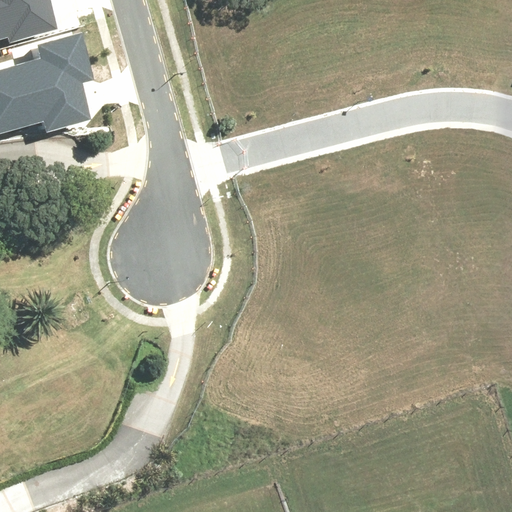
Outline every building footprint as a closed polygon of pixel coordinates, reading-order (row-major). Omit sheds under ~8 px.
[(0,0),(0,41),(52,27),(44,0),(0,0)] [(0,126),(35,117),(38,126),(80,115),(69,76),(83,72),(71,30),(23,43),(28,58),(0,65),(0,126)] [(266,138),(243,211),(283,222),(289,200),(276,196),(291,145),(266,138)] [(84,299),(57,314),(70,336),(97,321),(84,299)] [(283,511),(279,497),(274,478),(154,511),(283,511)]
